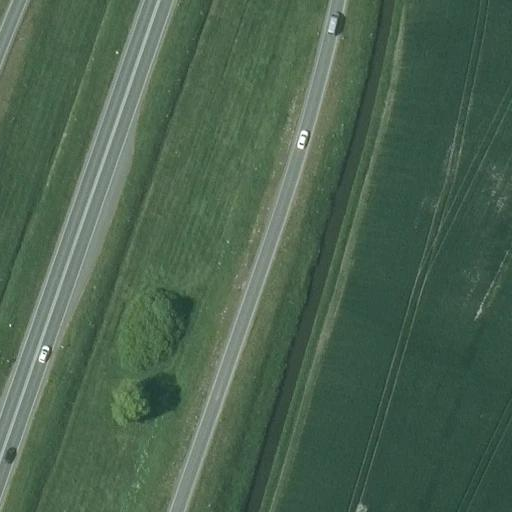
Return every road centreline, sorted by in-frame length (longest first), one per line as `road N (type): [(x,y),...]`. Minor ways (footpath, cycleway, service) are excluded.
road 1 (trunk): [(175,511),(315,99),(338,0)]
road 2 (trunk): [(0,463),(162,0)]
